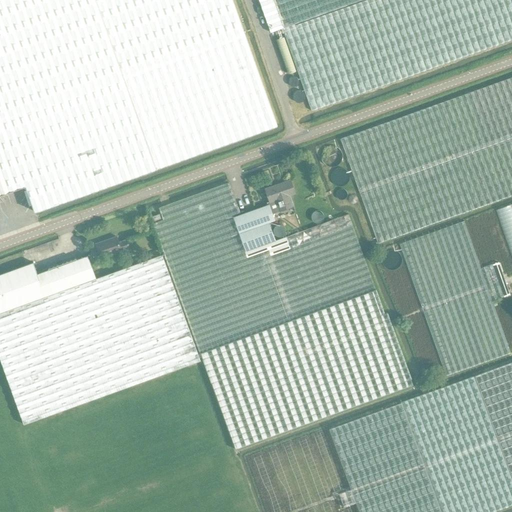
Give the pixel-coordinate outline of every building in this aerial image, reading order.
[(0,0),(0,194),(25,186),(34,211),(264,130),(275,126),(277,125),(232,0),(0,0)] [(259,0),(261,6),(267,23),(270,32),(282,28),(283,29),(311,111),(372,90),(450,62),(511,39),(511,0),(366,0),(320,17),(295,25),(295,24),(335,9),(360,0),(259,0)] [(511,77),(341,139),(378,243),(511,195),(511,77)] [(290,180),(266,189),(270,202),(267,203),(268,204),(269,204),(272,213),(280,210),(293,206),(289,195),(295,194),(290,180)] [(229,182),(159,208),(163,220),(152,224),(207,375),(209,374),(237,449),(413,385),(387,313),(384,313),(348,213),(275,240),(269,223),(275,220),(269,204),(268,204),(234,216),(234,214),(240,212),(229,182)] [(446,376),(511,353),(493,301),(510,295),(499,262),(482,268),(465,221),(400,244),(446,376)] [(100,258),(121,250),(122,252),(131,249),(127,239),(119,242),(117,237),(106,241),(106,240),(96,244),(100,258)] [(0,358),(24,424),(200,360),(162,254),(139,263),(108,274),(95,278),(87,255),(37,273),(33,262),(0,274),(0,358)] [(511,361),(328,428),(351,488),(339,493),(343,506),(356,502),(359,511),(491,511),(511,505),(511,361)]
